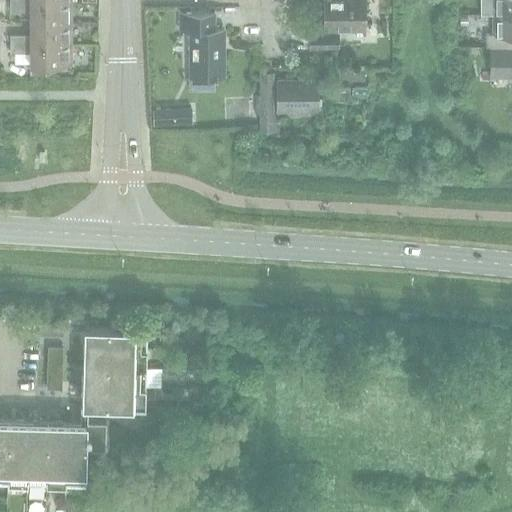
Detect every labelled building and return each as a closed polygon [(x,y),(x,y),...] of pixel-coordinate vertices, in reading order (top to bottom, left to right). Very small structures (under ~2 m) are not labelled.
[(337,32),(337,27),(364,27),(363,0),(323,0),(324,27),(324,32),(309,32),(309,46),(338,46),(338,32),(337,32)] [(511,0),(493,0),(493,12),(511,12),(511,0)] [(29,7),(29,10),(29,21),(72,21),(72,1),(9,1),(9,10),(26,10),(26,7),(29,7)] [(214,27),(213,11),(179,11),(179,28),(189,28),(189,75),(223,75),(223,27),(214,27)] [(490,45),(511,45),(511,12),(493,12),(493,33),(485,33),(485,45),(490,45)] [(26,36),(26,33),(9,33),(9,42),(72,42),(72,21),(29,21),(29,36),(26,36)] [(29,48),(29,51),(30,63),(72,63),(72,42),(9,42),(9,51),(26,51),(26,48),(29,48)] [(511,45),(490,45),(490,75),(511,75),(511,45)] [(317,110),(316,77),(276,77),(276,110),(317,110)] [(278,129),(278,114),(272,114),(272,93),(260,93),(260,129),(278,129)] [(153,124),(191,123),(191,106),(153,108),(153,124)] [(51,333),(51,322),(39,321),(38,333),(51,333)] [(51,322),(51,333),(63,333),(63,322),(51,322)] [(144,405),(145,385),(147,326),(83,325),(81,401),(80,401),(80,403),(144,405)] [(47,355),(62,356),(62,345),(47,345),(47,355)] [(62,366),(62,356),(47,355),(47,366),(62,366)] [(61,377),(62,366),(47,366),(47,376),(61,377)] [(61,387),(61,377),(47,376),(46,387),(61,387)] [(105,448),(106,420),(0,417),(0,481),(85,483),(86,448),(105,448)]
